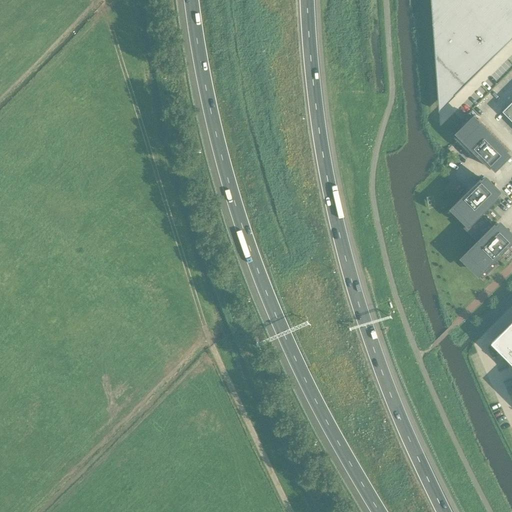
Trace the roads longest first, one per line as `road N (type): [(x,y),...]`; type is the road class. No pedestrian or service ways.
road 1 (motorway): [(191,0),(224,174),(255,267),(307,386),(378,511)]
road 2 (track): [(291,511),(206,334),(103,12)]
road 3 (motorway): [(444,511),(384,380),(334,216),(307,0)]
